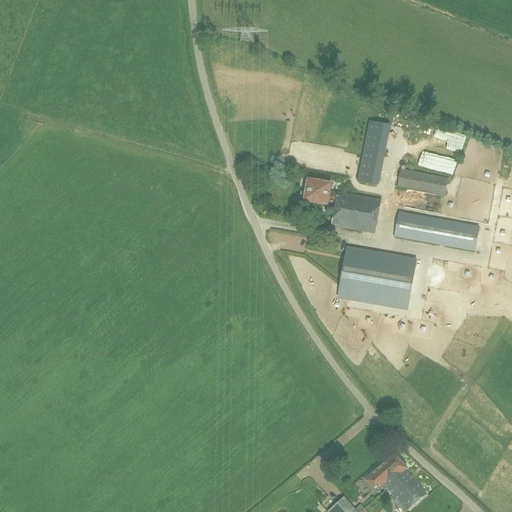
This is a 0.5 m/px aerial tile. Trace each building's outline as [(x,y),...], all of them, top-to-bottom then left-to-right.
[(389,125),(369,122),(357,182),(377,186),(389,125)] [(448,179),(401,170),(398,186),(445,195),(448,179)] [(332,226),(375,233),(381,201),(338,193),(337,194),(330,192),(331,184),(308,180),(306,193),(301,192),(299,199),(304,200),(304,201),(327,205),(328,202),(336,203),(332,226)] [(479,227),(399,213),(395,237),(475,252),(479,227)] [(407,310),(416,260),(347,248),(338,298),(407,310)] [(360,321),(354,325),(356,329),(363,325),(360,321)] [(395,454),(365,480),(373,488),(378,483),(381,486),(383,484),(400,504),(402,506),(407,511),(427,494),(405,469),(407,468),(395,454)]
